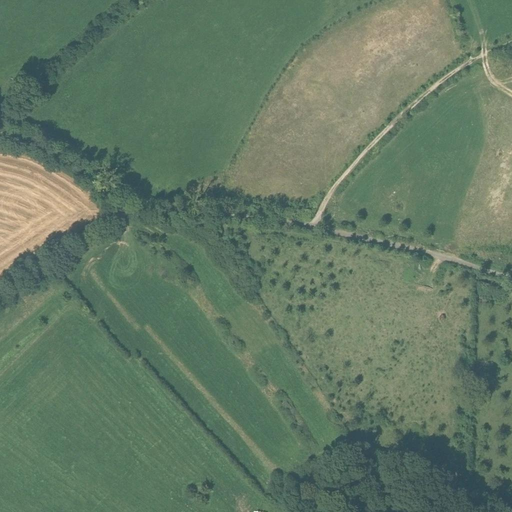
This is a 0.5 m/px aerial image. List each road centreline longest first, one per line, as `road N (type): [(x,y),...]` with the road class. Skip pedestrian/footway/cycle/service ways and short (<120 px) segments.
road 1 (unclassified): [(0,121),(65,149),(132,204),(311,220),(511,275)]
road 2 (track): [(311,220),(331,181),(388,119),(476,50)]
